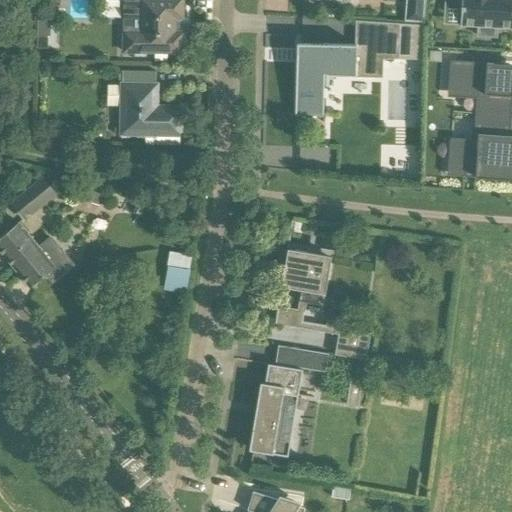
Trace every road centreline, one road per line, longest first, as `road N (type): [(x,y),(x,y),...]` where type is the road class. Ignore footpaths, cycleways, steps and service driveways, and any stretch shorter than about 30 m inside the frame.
road 1 (unclassified): [(172,486),(221,192),(226,0)]
road 2 (unclassified): [(170,511),(0,300)]
